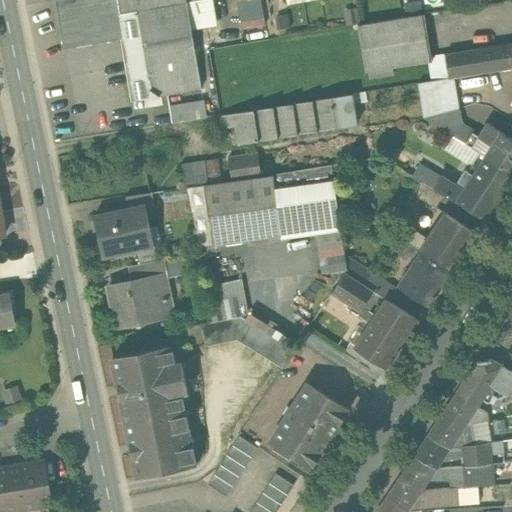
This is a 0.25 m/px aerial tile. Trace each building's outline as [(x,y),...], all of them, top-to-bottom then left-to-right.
[(117,0),(56,0),(65,48),(124,37),(120,14),(117,0)] [(187,0),(117,0),(120,14),(138,11),(147,62),(126,65),(132,100),(152,97),(152,98),(159,97),(159,96),(202,88),(188,3),(187,0)] [(425,15),(359,25),(367,71),(429,62),(433,61),(432,57),(425,15)] [(511,43),(469,51),(473,74),(511,67),(511,43)] [(446,54),(450,78),(453,77),(473,74),(469,51),(446,54)] [(450,78),(446,54),(432,57),(433,61),(429,62),(432,81),(450,78)] [(424,117),(459,108),(453,77),(450,78),(432,81),(418,83),(424,117)] [(366,92),(220,115),(222,128),(235,126),(238,144),(357,125),(354,104),(367,102),(366,92)] [(204,103),(171,109),(174,122),(207,117),(207,116),(206,116),(204,103)] [(474,131),(463,124),(459,108),(424,117),(424,118),(466,143),(473,132),(474,133),(474,131)] [(511,137),(488,122),(479,136),(474,133),(473,132),(466,143),(485,154),(487,156),(511,172),(511,137)] [(258,153),(228,157),(232,180),(262,175),(258,153)] [(511,177),(511,172),(487,156),(480,167),(507,185),(511,177)] [(205,160),(182,163),(185,187),(209,183),(205,160)] [(332,165),(293,171),(293,172),(296,188),(284,190),(283,184),(275,186),(282,235),(340,227),(332,165)] [(507,185),(480,167),(475,175),(466,170),(459,181),(468,187),(466,190),(459,200),(486,217),(507,185)] [(293,172),(273,175),(275,186),(283,184),(284,190),(296,188),(293,172)] [(273,175),(205,185),(213,244),(282,235),(275,186),(273,175)] [(466,190),(441,175),(434,188),(459,202),(459,200),(466,190)] [(205,185),(187,187),(200,246),(213,244),(205,185)] [(152,192),(126,196),(129,207),(146,204),(146,205),(155,203),(152,192)] [(129,207),(95,215),(103,256),(154,245),(146,205),(146,204),(129,207)] [(476,232),(446,213),(429,238),(422,249),(452,268),(476,232)] [(429,238),(405,222),(395,238),(399,239),(418,246),(422,249),(429,238)] [(342,231),(317,234),(323,272),(348,268),(342,231)] [(418,246),(399,239),(396,247),(418,256),(422,249),(418,246)] [(418,256),(398,285),(428,304),(452,268),(422,249),(418,256)] [(419,319),(349,274),(348,271),(332,293),(348,304),(346,307),(370,322),(354,346),(387,368),(419,319)] [(164,274),(141,279),(141,278),(109,285),(118,328),(169,316),(166,300),(172,299),(171,295),(169,296),(164,274)] [(10,293),(0,294),(0,320),(13,318),(14,323),(16,323),(10,293)] [(511,310),(493,337),(494,338),(511,335),(511,310)] [(241,315),(201,324),(206,346),(238,339),(283,367),(296,348),(241,315)] [(126,420),(185,407),(182,393),(188,392),(182,361),(176,362),(172,345),(113,357),(119,385),(118,385),(118,386),(119,386),(121,394),(120,395),(120,396),(121,396),(126,420)] [(477,362),(457,392),(478,406),(492,385),(504,366),(493,359),(477,362)] [(511,392),(511,371),(504,366),(492,385),(506,394),(511,392)] [(349,409),(308,383),(272,441),(312,467),(349,409)] [(478,406),(457,392),(443,413),(464,427),(472,425),(487,421),(485,413),(476,408),(478,406)] [(185,407),(126,420),(131,443),(130,444),(130,445),(131,445),(133,454),(132,454),(133,455),(138,476),(197,464),(185,407)] [(464,427),(443,413),(429,434),(450,448),(462,446),(475,444),(472,425),(464,427)] [(207,480),(227,493),(257,445),(236,432),(207,480)] [(450,448),(429,434),(415,455),(436,469),(450,448)] [(511,438),(475,444),(462,446),(463,466),(492,463),(490,451),(502,450),(504,461),(511,460),(511,438)] [(436,469),(415,455),(401,476),(422,490),(429,480),(451,480),(451,467),(436,469)] [(45,461),(0,468),(0,511),(51,503),(45,461)] [(463,466),(451,467),(451,480),(452,488),(478,486),(493,485),(492,463),(463,466)] [(274,511),(292,481),(272,469),(247,511),(232,511),(230,510),(228,511),(274,511)] [(422,490),(401,476),(387,496),(408,510),(416,499),(415,507),(479,502),(478,486),(452,488),(422,490)] [(407,511),(408,510),(387,496),(376,511),(407,511)]
